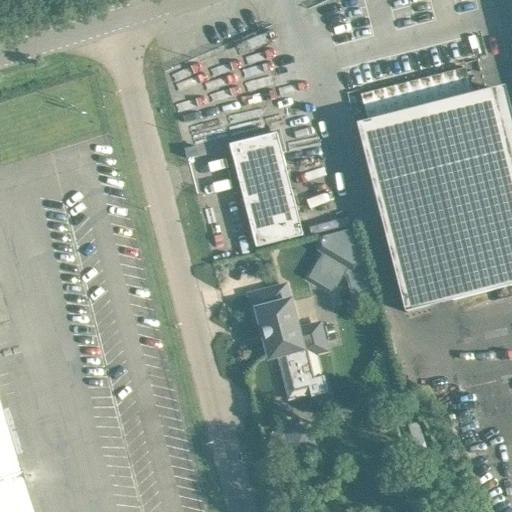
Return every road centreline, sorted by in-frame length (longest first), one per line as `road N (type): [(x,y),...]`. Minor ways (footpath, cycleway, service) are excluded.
road 1 (unclassified): [(242,511),(110,23)]
road 2 (unknown): [(0,167),(51,152),(100,168),(189,511)]
road 3 (unknown): [(87,511),(35,313),(0,229)]
